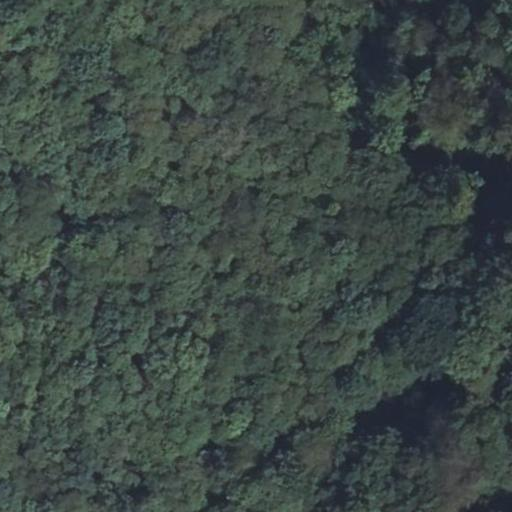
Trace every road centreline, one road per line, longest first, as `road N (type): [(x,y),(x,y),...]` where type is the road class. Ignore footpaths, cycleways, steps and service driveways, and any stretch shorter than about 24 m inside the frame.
road 1 (track): [(511,317),(392,222),(356,167),(305,57),(299,0)]
road 2 (track): [(341,137),(432,160),(511,153)]
